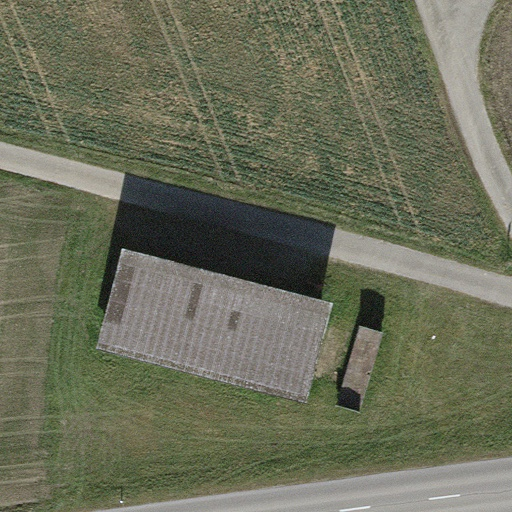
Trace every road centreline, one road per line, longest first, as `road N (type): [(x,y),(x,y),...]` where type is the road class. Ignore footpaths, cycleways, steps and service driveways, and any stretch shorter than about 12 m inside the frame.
road 1 (track): [(511,294),(0,155)]
road 2 (track): [(455,36),(511,200)]
road 3 (tertiary): [(358,511),(511,491)]
